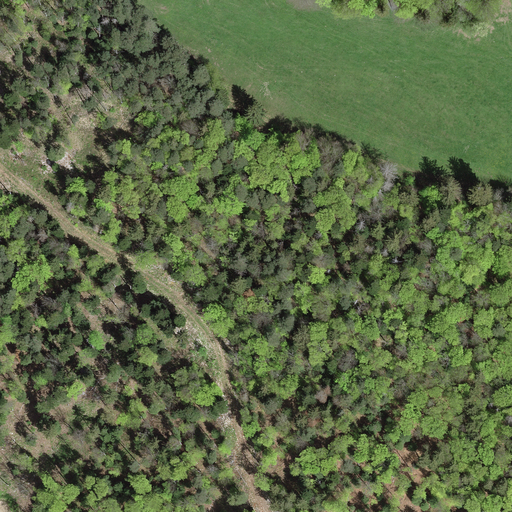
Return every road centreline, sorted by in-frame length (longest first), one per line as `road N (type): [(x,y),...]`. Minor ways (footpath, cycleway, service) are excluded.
road 1 (track): [(267,511),(205,328),(0,168)]
road 2 (track): [(511,195),(440,183),(262,131),(206,100)]
